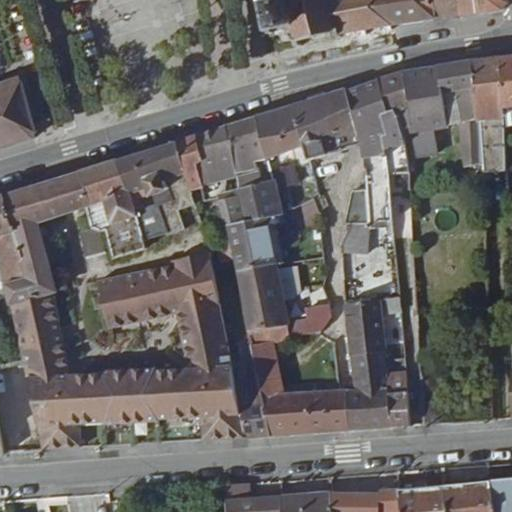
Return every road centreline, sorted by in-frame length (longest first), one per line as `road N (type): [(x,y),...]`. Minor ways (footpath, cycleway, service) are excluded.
road 1 (residential): [(0,480),(511,441)]
road 2 (secondary): [(235,101),(389,58),(511,35)]
road 3 (residential): [(96,140),(51,0)]
road 4 (secondary): [(96,140),(235,101)]
